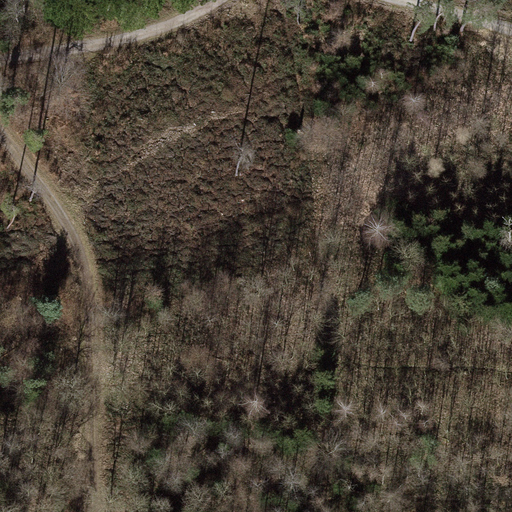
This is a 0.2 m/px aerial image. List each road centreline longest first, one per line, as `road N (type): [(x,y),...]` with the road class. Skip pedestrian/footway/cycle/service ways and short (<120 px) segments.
road 1 (track): [(0,129),(66,225),(86,277),(95,511)]
road 2 (track): [(0,61),(141,34),(221,0)]
